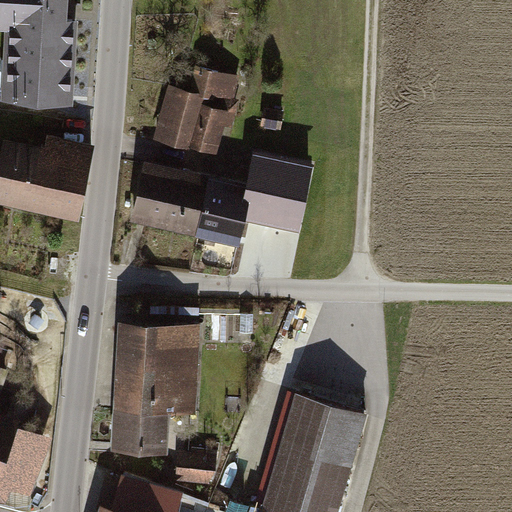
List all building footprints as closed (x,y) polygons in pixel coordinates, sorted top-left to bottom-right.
[(0,95),(67,98),(72,0),(0,0),(0,26),(0,95)] [(171,82),(156,136),(195,147),(196,140),(222,147),(230,119),(236,120),(244,88),(239,87),(243,73),(200,61),(193,88),(171,82)] [(285,108),(269,106),(267,122),(283,125),(285,108)] [(0,172),(1,173),(0,179),(0,191),(84,209),(98,138),(51,129),(50,138),(10,130),(8,139),(0,137),(0,172)] [(216,169),(203,227),(247,237),(252,212),(303,222),(316,161),(259,149),(253,177),(216,169)] [(203,227),(216,169),(149,154),(137,213),(203,227)] [(309,307),(299,303),(260,390),(270,394),(309,307)] [(204,317),(126,311),(120,398),(177,402),(198,403),(204,317)] [(341,511),(374,406),(303,384),(263,511),(341,511)] [(247,395),(231,394),(230,411),(246,412),(247,395)] [(28,408),(0,397),(0,496),(9,500),(15,483),(36,491),(56,436),(23,424),(28,408)] [(177,402),(120,398),(117,439),(174,443),(177,402)] [(220,450),(181,447),(179,483),(190,486),(188,491),(217,493),(220,450)] [(109,494),(103,511),(181,511),(188,491),(190,486),(179,483),(128,468),(120,497),(109,494)]
